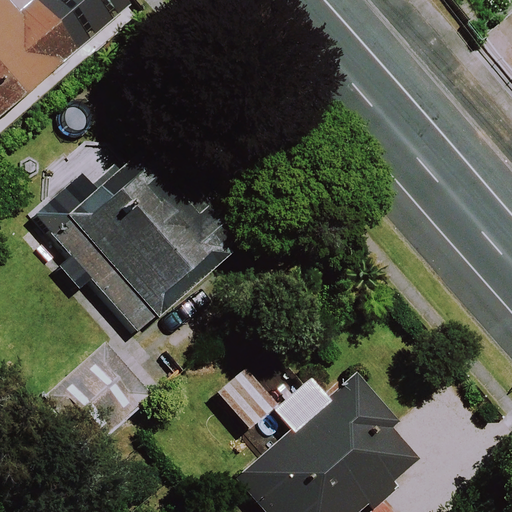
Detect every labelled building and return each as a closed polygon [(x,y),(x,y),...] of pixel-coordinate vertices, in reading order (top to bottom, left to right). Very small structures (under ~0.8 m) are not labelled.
[(0,116),(112,22),(93,0),(21,0),(8,11),(0,1),(0,116)] [(233,255),(153,150),(38,237),(118,343),(233,255)] [(262,347),(202,402),(239,443),(269,416),(283,431),(225,484),(250,511),(360,511),(408,469),(373,431),(381,424),(342,380),(314,405),(262,347)] [(141,408),(98,356),(27,414),(71,467),(141,408)] [(391,511),(383,502),(370,511),(391,511)]
